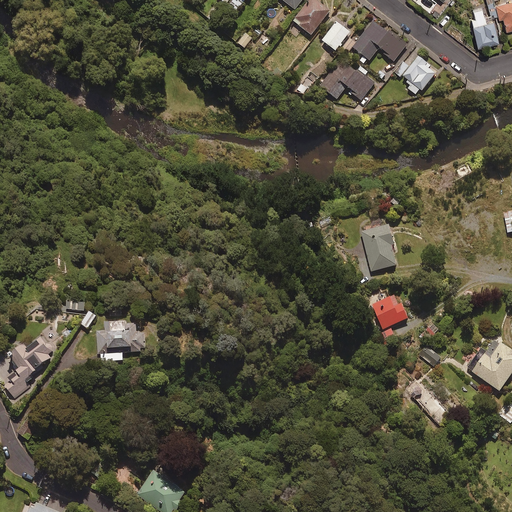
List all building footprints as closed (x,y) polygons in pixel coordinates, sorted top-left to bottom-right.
[(246,0),(236,0),(230,8),(237,13),(246,0)] [(285,0),(298,9),(304,0),(285,0)] [(313,34),(331,6),(321,0),(308,0),(294,22),(313,34)] [(438,7),(428,0),(425,0),(423,3),(434,11),(438,7)] [(509,28),(511,27),(511,0),(506,0),(498,2),(502,16),(506,15),(509,28)] [(481,46),(504,41),(498,11),(474,16),(481,46)] [(324,37),(338,48),(354,26),(339,15),(324,37)] [(399,61),(411,44),(374,18),(354,46),(371,59),(380,47),(399,61)] [(253,40),(246,34),(238,44),(245,49),(253,40)] [(348,84),(364,97),(378,80),(348,54),(323,85),(337,97),(348,84)] [(409,75),(429,89),(444,69),(425,54),(409,75)] [(491,156),(422,197),(436,221),(505,180),(491,156)] [(497,200),(458,220),(468,239),(506,219),(497,200)] [(380,274),(406,265),(392,220),(365,229),(380,274)] [(396,331),(417,319),(403,293),(381,306),(396,331)] [(85,302),(67,300),(66,308),(85,310),(85,302)] [(96,314),(90,310),(82,324),(88,328),(96,314)] [(136,332),(136,323),(127,324),(127,319),(105,320),(105,330),(98,330),(99,360),(123,359),(123,351),(141,350),(141,346),(146,346),(145,332),(136,332)] [(15,363),(19,369),(12,375),(14,378),(6,384),(15,398),(31,386),(27,381),(33,377),(29,372),(51,356),(48,353),(52,350),(40,335),(27,345),(24,341),(11,350),(19,360),(15,363)] [(504,389),(511,374),(511,348),(492,337),(472,371),(504,389)] [(511,420),(511,412),(506,408),(500,416),(510,423),(511,420)] [(40,419),(30,413),(20,433),(30,438),(40,419)] [(172,511),(187,491),(155,468),(137,494),(163,511),(172,511)] [(62,511),(64,510),(38,500),(35,506),(32,505),(28,511),(62,511)]
